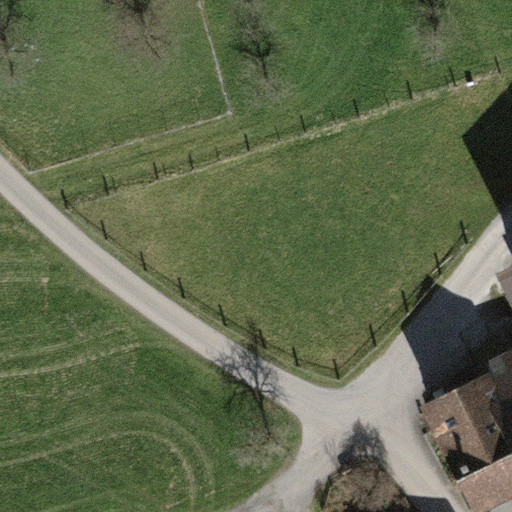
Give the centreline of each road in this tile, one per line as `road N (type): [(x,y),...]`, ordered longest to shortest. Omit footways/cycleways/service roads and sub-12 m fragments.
road 1 (unclassified): [(0,154),(138,296),(336,412)]
road 2 (track): [(336,412),(454,511)]
road 3 (track): [(336,412),(269,503),(251,511)]
